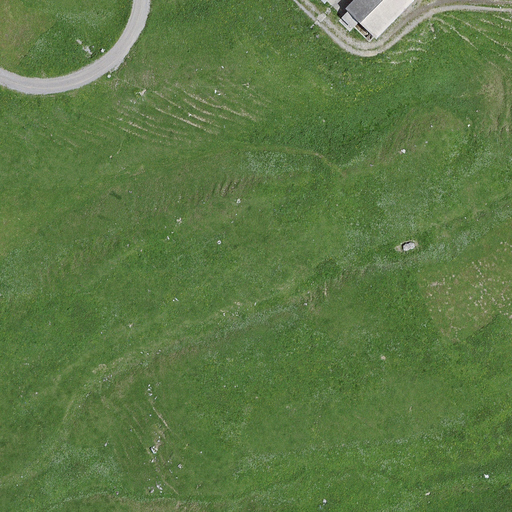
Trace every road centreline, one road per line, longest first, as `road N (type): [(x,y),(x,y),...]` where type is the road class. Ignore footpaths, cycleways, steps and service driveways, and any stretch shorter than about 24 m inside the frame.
road 1 (track): [(300,0),(343,43),(372,50),(437,6),(511,7)]
road 2 (track): [(0,75),(31,86),(94,71),(120,53),(139,0)]
